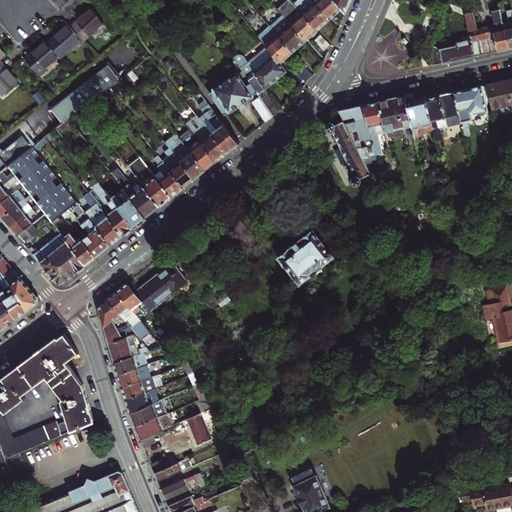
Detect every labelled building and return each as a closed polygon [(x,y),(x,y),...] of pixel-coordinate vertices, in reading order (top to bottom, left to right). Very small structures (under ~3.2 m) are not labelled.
[(53,0),(61,8),(63,6),(68,13),(82,0),(53,0)] [(305,41),(318,30),(295,4),(292,0),(279,11),(282,15),(305,41)] [(318,30),(330,19),(313,0),(298,0),(295,4),(318,30)] [(313,0),(330,19),(342,9),(334,0),(313,0)] [(346,13),(351,0),(334,0),(342,9),(346,13)] [(448,7),(465,14),(463,8),(450,3),(448,7)] [(498,51),(492,26),(477,30),(471,7),(463,8),(465,14),(470,35),(471,40),(475,56),(498,51)] [(83,41),(104,23),(91,8),(70,26),(81,39),(83,41)] [(498,51),(510,48),(504,28),(500,9),(492,11),(495,23),(491,24),(492,26),(498,51)] [(293,52),(305,41),(282,15),(277,19),(277,20),(270,26),(271,26),(293,52)] [(60,57),(81,39),(70,26),(68,24),(47,43),(59,55),(60,57)] [(281,63),(293,52),(271,26),(259,36),(267,46),(281,63)] [(325,51),(331,45),(321,35),(315,41),(325,51)] [(434,65),(475,56),(471,40),(463,42),(457,43),(458,46),(441,49),(430,45),(429,46),(434,65)] [(44,68),(59,55),(47,43),(46,41),(31,54),(33,56),(27,61),(39,76),(45,70),(44,68)] [(287,71),(281,63),(267,46),(248,61),(245,57),(243,55),(242,54),(240,54),(239,54),(237,55),(233,57),(236,60),(238,64),(242,71),(257,93),(260,97),(273,116),(281,110),(267,87),(287,71)] [(110,62),(107,65),(108,67),(118,80),(122,78),(110,62)] [(0,97),(18,82),(5,67),(4,69),(0,64),(0,97)] [(306,82),(313,75),(303,64),(296,70),(306,82)] [(118,80),(108,67),(74,93),(53,109),(64,123),(68,119),(106,90),(117,82),(118,80)] [(253,96),(257,93),(242,71),(238,73),(238,72),(224,81),(222,79),(221,80),(219,80),(213,84),(213,86),(212,87),(214,90),(210,93),(225,114),(229,112),(229,113),(254,97),(253,96)] [(118,80),(117,82),(122,88),(133,79),(128,73),(122,78),(118,80)] [(511,78),(487,84),(492,109),(511,104),(511,106),(511,78)] [(111,96),(122,88),(117,82),(106,90),(111,96)] [(482,85),(455,92),(462,123),(463,128),(468,127),(469,127),(468,121),(472,120),(470,114),(476,113),(479,115),(484,114),(486,110),(487,110),(482,85)] [(73,91),(49,109),(51,111),(53,109),(74,93),(73,91)] [(439,95),(447,126),(462,123),(455,92),(439,95)] [(405,95),(405,96),(412,125),(415,140),(420,139),(420,136),(424,135),(424,132),(431,130),(433,128),(427,98),(414,100),(413,93),(405,95)] [(439,95),(427,98),(433,128),(436,140),(443,139),(440,128),(447,126),(439,95)] [(385,131),(412,125),(405,96),(378,101),(385,131)] [(266,122),(273,116),(260,97),(252,102),(266,122)] [(364,104),(375,155),(382,154),(378,134),(385,132),(385,131),(378,101),(378,100),(364,104)] [(227,153),(239,143),(208,102),(201,107),(208,116),(201,121),(227,153)] [(379,171),(375,155),(364,104),(340,109),(339,110),(344,120),(370,173),(379,171)] [(201,121),(197,115),(191,120),(186,124),(190,129),(195,136),(201,143),(216,161),(227,153),(201,121)] [(63,136),(74,127),(68,119),(64,123),(57,128),(63,136)] [(332,131),(355,177),(354,177),(353,179),(352,180),(352,182),(353,183),(354,184),(355,185),(357,185),(358,185),(360,184),(361,182),(361,180),(361,178),(370,174),(370,173),(344,120),(335,125),(334,123),(333,122),(332,122),(330,122),(329,122),(328,123),(327,124),(326,126),(326,127),(327,129),(328,130),(329,131),(330,131),(332,131)] [(205,170),(216,161),(201,143),(195,136),(190,129),(179,138),(205,170)] [(194,179),(205,170),(179,138),(176,134),(165,142),(169,148),(194,179)] [(2,151),(0,153),(0,156),(8,166),(13,172),(15,176),(19,180),(23,185),(30,195),(32,197),(38,204),(41,208),(52,222),(58,218),(72,206),(77,202),(33,147),(32,147),(23,135),(2,151)] [(183,187),(194,179),(169,148),(164,152),(168,156),(162,161),(183,187)] [(171,197),(183,187),(162,161),(158,155),(154,159),(159,165),(157,166),(161,170),(154,175),(171,197)] [(171,197),(154,175),(140,156),(128,166),(139,180),(160,206),(171,197)] [(160,206),(139,180),(131,186),(129,185),(130,184),(130,183),(118,168),(117,168),(111,172),(118,182),(146,217),(160,206)] [(0,187),(15,176),(13,172),(7,177),(2,171),(0,172),(0,187)] [(6,191),(19,180),(15,176),(0,187),(0,202),(9,195),(6,191)] [(122,236),(134,226),(106,191),(95,177),(89,183),(94,188),(88,192),(122,236)] [(134,226),(146,217),(118,182),(106,191),(134,226)] [(0,215),(1,217),(25,199),(17,189),(9,195),(0,202),(0,215)] [(111,245),(122,236),(88,192),(84,196),(92,207),(85,212),(111,245)] [(32,208),(27,201),(32,197),(30,195),(25,199),(1,217),(9,226),(32,208)] [(96,257),(111,245),(85,212),(80,206),(75,210),(80,215),(78,217),(78,220),(84,228),(85,227),(90,234),(82,240),(96,257)] [(32,224),(33,223),(28,218),(36,213),(35,212),(32,208),(9,226),(17,236),(32,224)] [(23,243),(38,231),(32,224),(17,236),(23,243)] [(86,265),(96,257),(82,240),(81,238),(77,241),(65,226),(59,231),(86,265)] [(63,282),(86,265),(59,231),(57,228),(55,230),(58,235),(38,251),(36,248),(31,252),(57,282),(63,283),(63,282)] [(313,229),(278,257),(300,284),(310,276),(312,278),(319,279),(325,274),(326,267),(324,265),(335,257),(313,229)] [(39,298),(38,298),(3,258),(0,260),(0,272),(3,275),(10,283),(27,311),(37,303),(38,303),(39,298)] [(172,263),(136,292),(143,301),(146,305),(150,310),(186,281),(172,263)] [(0,293),(16,320),(27,311),(10,283),(3,275),(0,276),(0,293)] [(141,309),(138,305),(143,301),(136,292),(128,282),(117,290),(136,314),(142,309),(141,309)] [(494,319),(499,341),(511,338),(511,309),(506,285),(487,289),(490,304),(483,306),(486,316),(493,314),(494,319)] [(132,329),(140,339),(149,331),(136,314),(117,290),(108,298),(122,317),(128,324),(130,326),(132,329)] [(0,319),(5,328),(16,320),(0,293),(0,319)] [(115,322),(122,317),(108,298),(100,304),(99,309),(105,330),(115,322)] [(138,305),(141,309),(146,305),(143,301),(138,305)] [(105,330),(107,336),(119,331),(118,328),(115,322),(105,330)] [(109,344),(127,337),(128,336),(125,333),(132,329),(130,326),(127,328),(119,331),(107,336),(109,344)] [(58,338),(57,336),(39,350),(7,374),(0,379),(0,444),(6,459),(20,453),(33,448),(96,421),(81,385),(78,382),(65,363),(78,354),(65,334),(58,338)] [(133,356),(138,354),(133,335),(128,336),(127,337),(133,356)] [(109,344),(114,363),(133,356),(127,337),(109,344)] [(139,349),(141,353),(144,352),(149,350),(143,343),(141,345),(142,348),(139,349)] [(118,375),(147,364),(148,364),(145,355),(144,352),(141,353),(138,354),(133,356),(114,363),(118,375)] [(152,376),(147,364),(118,375),(122,387),(151,376),(152,376)] [(194,372),(190,366),(186,368),(189,374),(194,372)] [(152,376),(151,376),(155,388),(163,385),(159,373),(152,376)] [(122,387),(126,399),(155,388),(151,376),(122,387)] [(193,387),(199,400),(206,397),(200,384),(193,387)] [(130,413),(159,401),(155,388),(126,399),(130,413)] [(202,413),(211,409),(206,397),(199,400),(197,401),(202,413)] [(130,413),(136,426),(168,413),(162,399),(159,401),(130,413)] [(187,419),(198,444),(212,438),(205,422),(209,420),(212,427),(213,426),(217,436),(221,434),(211,409),(202,413),(187,419)] [(141,439),(153,434),(174,425),(169,412),(168,413),(136,426),(141,439)] [(156,442),(153,434),(141,439),(144,447),(156,442)] [(216,446),(219,454),(228,451),(225,442),(216,446)] [(0,469),(3,474),(11,470),(6,459),(0,444),(0,469)] [(231,459),(232,459),(228,451),(219,454),(216,456),(222,470),(224,469),(227,476),(236,472),(231,459)] [(6,459),(11,470),(11,471),(25,465),(20,453),(6,459)] [(155,473),(171,466),(168,457),(151,464),(155,473)] [(155,473),(158,480),(192,466),(189,458),(171,466),(155,473)] [(312,469),(293,478),(294,481),(293,482),(292,483),(291,485),(292,486),(292,488),(294,489),(295,489),(297,489),(306,511),(318,511),(330,507),(317,477),(316,477),(312,469)] [(29,511),(139,511),(123,473),(119,471),(97,480),(84,486),(28,509),(29,511)] [(200,488),(206,485),(204,481),(205,481),(201,472),(162,489),(166,499),(188,489),(198,484),(200,488)] [(84,486),(97,480),(88,477),(84,486)] [(487,485),(461,490),(463,503),(472,501),(473,506),(485,504),(486,510),(511,505),(511,488),(511,489),(510,483),(488,487),(487,485)] [(208,499),(219,495),(216,489),(206,494),(208,499)] [(171,511),(178,511),(195,505),(203,501),(201,497),(194,500),(192,495),(169,505),(171,511)]
